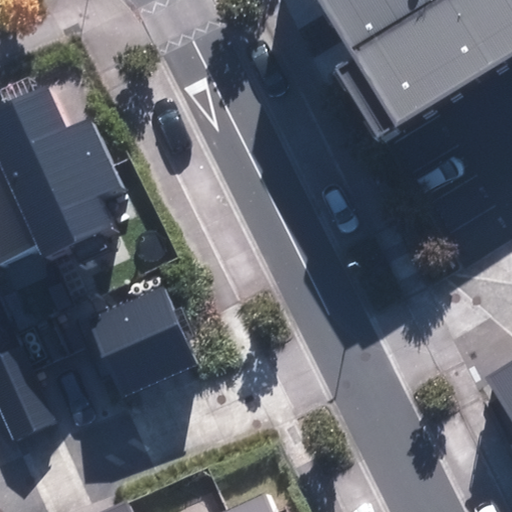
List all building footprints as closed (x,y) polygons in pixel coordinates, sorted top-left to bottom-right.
[(511,0),(330,0),(407,125),(511,60),(511,0)] [(0,170),(41,261),(50,281),(113,252),(99,222),(133,207),(100,134),(67,149),(46,106),(0,127),(0,170)] [(0,279),(41,261),(0,170),(0,279)] [(204,374),(167,294),(88,330),(124,410),(204,374)] [(22,346),(0,355),(0,413),(17,453),(60,435),(22,346)] [(511,364),(482,383),(511,430),(511,364)]
